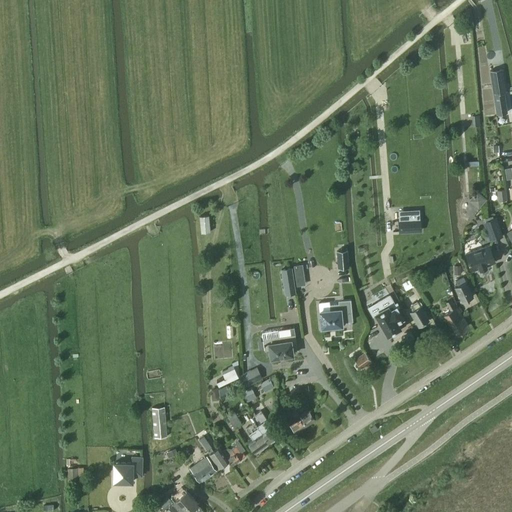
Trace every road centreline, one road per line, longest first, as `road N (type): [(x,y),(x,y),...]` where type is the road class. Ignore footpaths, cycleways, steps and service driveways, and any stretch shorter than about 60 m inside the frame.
road 1 (track): [(0,296),(277,153),(462,0)]
road 2 (track): [(56,233),(229,144),(222,0)]
road 3 (residential): [(250,511),(270,488),(511,322)]
road 4 (tertiary): [(286,511),(511,355)]
road 5 (unknown): [(367,421),(311,336),(319,274)]
